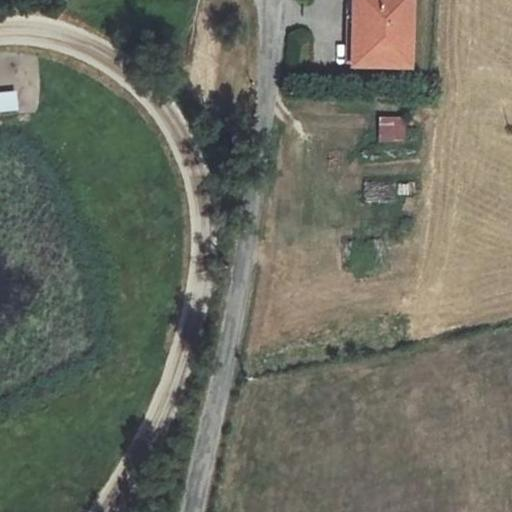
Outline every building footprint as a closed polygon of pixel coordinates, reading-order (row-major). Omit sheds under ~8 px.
[(410,0),(355,0),(353,63),(409,65),(410,0)] [(0,93),(0,111),(17,110),(15,92),(0,93)] [(405,119),(382,119),(381,140),(405,140),(405,119)] [(339,270),(354,267),(349,242),(334,245),(339,270)] [(75,500),(91,475),(80,466),(69,480),(66,478),(59,489),(75,500)]
